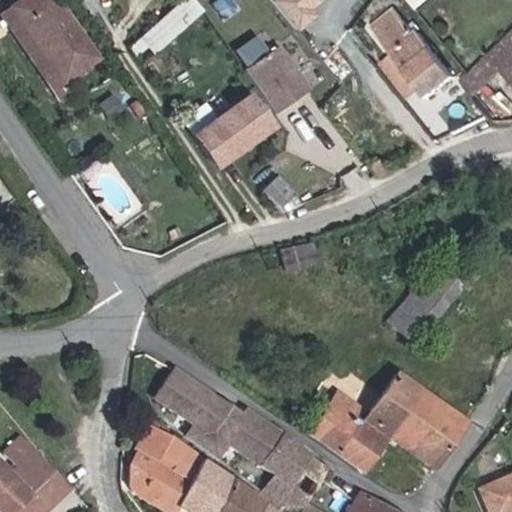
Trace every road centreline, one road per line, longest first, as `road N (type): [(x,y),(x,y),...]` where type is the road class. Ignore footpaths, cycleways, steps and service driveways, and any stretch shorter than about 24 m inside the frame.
road 1 (residential): [(133,292),(212,238),(323,214),(511,140)]
road 2 (residential): [(428,507),(349,469),(135,315)]
road 3 (unclassified): [(133,292),(0,108)]
road 4 (residential): [(141,511),(117,480),(112,419),(135,315)]
road 5 (residential): [(428,507),(511,377)]
road 6 (residential): [(0,339),(44,338),(88,323),(133,292)]
